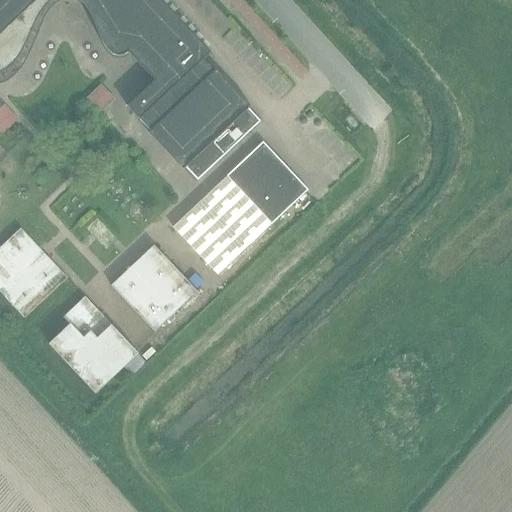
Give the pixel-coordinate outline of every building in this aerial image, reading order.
[(151,132),(149,133),(153,137),(154,135),(183,166),(181,167),(184,170),(186,168),(198,181),(261,122),(249,110),(251,108),(248,104),(246,106),(218,75),(219,74),(216,70),(215,72),(204,61),(212,53),(161,0),(0,0),(0,73),(4,72),(7,70),(10,68),(14,64),(16,62),(21,55),(23,50),(37,20),(40,15),(43,11),(49,4),(52,1),(53,0),(78,0),(82,2),(86,7),(89,12),(93,18),(100,35),(105,46),(109,51),(111,53),(113,55),(116,56),(120,57),(123,56),(126,55),(128,53),(155,81),(128,107),(151,132)] [(264,143),(227,177),(173,228),(218,276),(309,191),(304,186),(302,188),(300,186),(301,185),(269,151),(268,152),(266,150),(268,148),(264,143)] [(141,189),(124,204),(140,223),(157,208),(141,189)] [(0,249),(0,291),(25,319),(68,279),(21,229),(0,249)] [(111,286),(155,333),(198,292),(155,246),(111,286)] [(139,354),(85,298),(63,318),(70,325),(49,345),(96,395),(139,354)]
